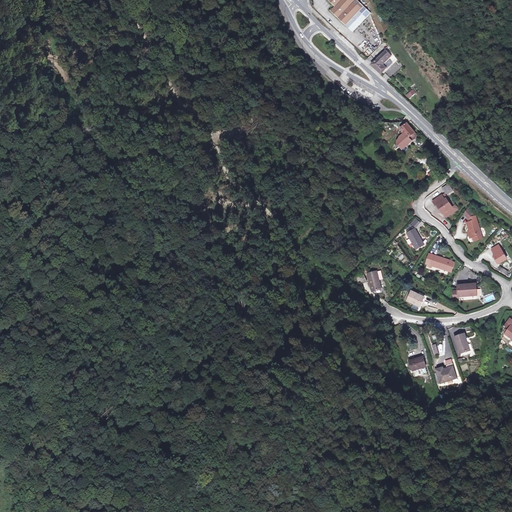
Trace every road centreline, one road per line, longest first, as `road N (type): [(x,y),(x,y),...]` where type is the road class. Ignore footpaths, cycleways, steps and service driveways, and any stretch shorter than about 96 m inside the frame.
road 1 (residential): [(460,159),(420,207),(507,294)]
road 2 (secondary): [(426,126),(296,2)]
road 3 (secondary): [(288,14),(323,58),(426,126)]
road 4 (residential): [(507,294),(501,304),(451,322),(398,313),(379,301)]
